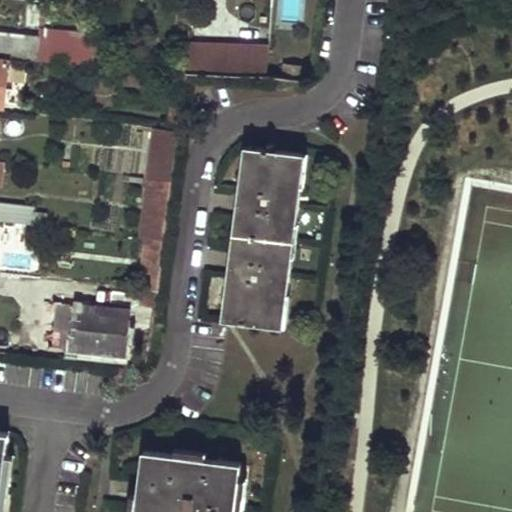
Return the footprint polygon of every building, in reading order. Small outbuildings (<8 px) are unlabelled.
[(30,0),(29,21),(44,22),(44,0),(30,0)] [(0,28),(0,51),(43,55),(44,34),(0,28)] [(44,34),(43,55),(93,59),(95,40),(95,31),(44,29),(44,34)] [(190,38),(187,68),(269,67),(271,68),(272,39),(190,38)] [(95,40),(93,59),(105,60),(107,41),(95,40)] [(0,56),(0,102),(5,103),(11,58),(0,56)] [(280,57),(279,69),(309,75),(310,60),(280,57)] [(174,105),(171,126),(179,127),(183,107),(174,105)] [(171,126),(155,125),(148,174),(150,174),(173,177),(179,127),(171,126)] [(247,142),(221,315),(284,324),(310,151),(247,142)] [(173,177),(150,174),(142,234),(145,234),(165,236),(173,177)] [(0,201),(0,216),(33,221),(35,205),(0,201)] [(157,286),(165,236),(145,234),(141,263),(148,264),(145,285),(157,286)] [(56,297),(51,344),(127,352),(131,318),(149,320),(150,311),(154,311),(157,286),(145,285),(143,306),(131,304),(132,293),(109,290),(108,303),(96,301),(97,289),(68,286),(66,299),(56,297)] [(109,290),(97,289),(96,301),(108,303),(109,290)] [(0,433),(0,511),(1,511),(12,435),(0,433)] [(148,450),(139,511),(239,511),(245,463),(148,450)]
